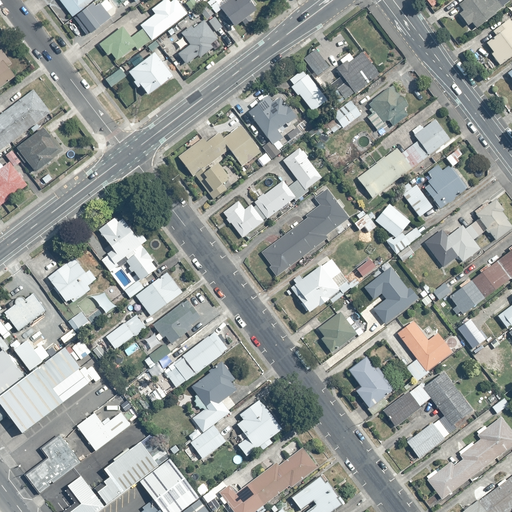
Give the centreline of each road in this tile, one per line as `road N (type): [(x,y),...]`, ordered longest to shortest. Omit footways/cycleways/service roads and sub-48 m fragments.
road 1 (residential): [(128,155),(400,511)]
road 2 (tertiary): [(333,0),(128,155)]
road 3 (secondary): [(511,157),(392,0)]
road 4 (residential): [(128,155),(9,0)]
road 5 (tertiary): [(128,155),(0,252)]
